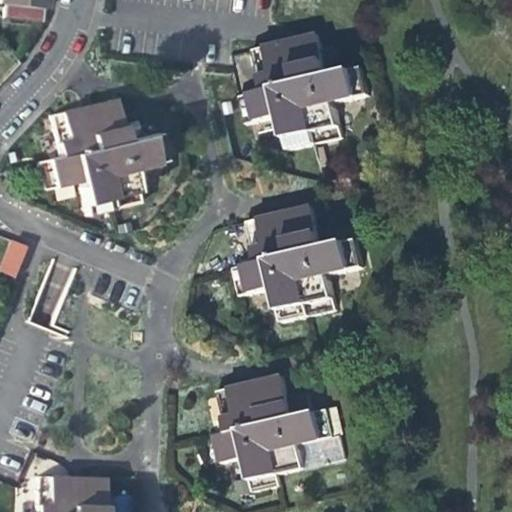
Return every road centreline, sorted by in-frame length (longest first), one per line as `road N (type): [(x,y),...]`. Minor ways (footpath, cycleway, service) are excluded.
road 1 (residential): [(169,282),(0,216)]
road 2 (residential): [(77,0),(47,63),(0,121)]
